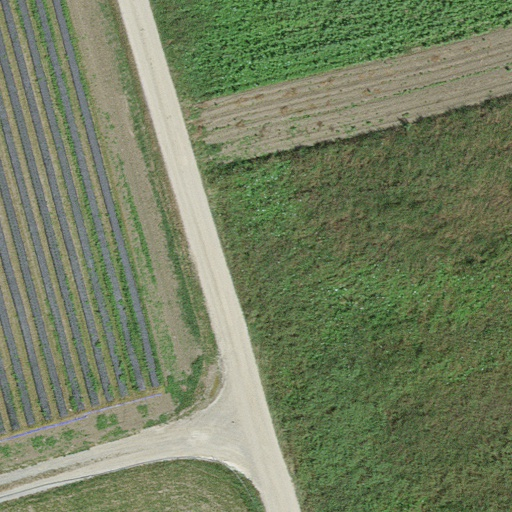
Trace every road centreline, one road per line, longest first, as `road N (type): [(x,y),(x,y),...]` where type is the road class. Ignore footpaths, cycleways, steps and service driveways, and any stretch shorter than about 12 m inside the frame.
road 1 (track): [(281,511),(134,0)]
road 2 (track): [(0,486),(254,416)]
